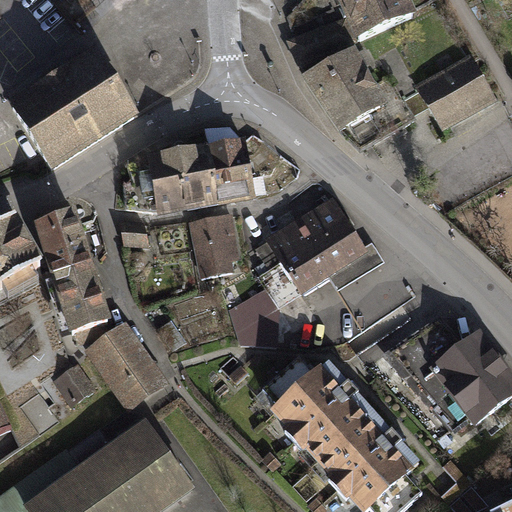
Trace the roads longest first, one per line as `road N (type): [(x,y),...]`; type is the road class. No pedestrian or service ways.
road 1 (tertiary): [(228,103),(288,124),(511,333)]
road 2 (tertiary): [(228,103),(176,117),(83,173),(0,209)]
